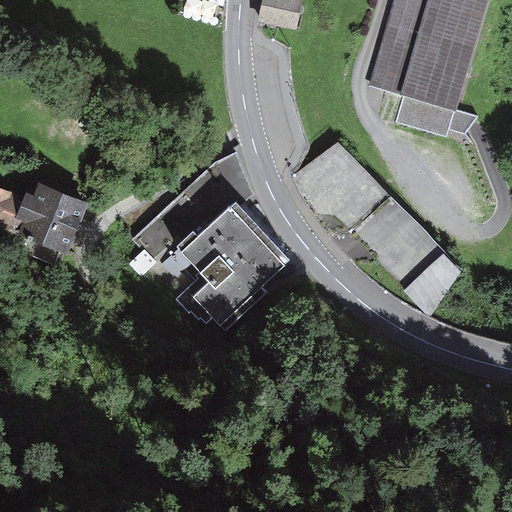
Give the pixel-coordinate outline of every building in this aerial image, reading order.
[(301,0),(262,0),(258,21),(298,30),(301,0)] [(395,121),(447,137),(449,130),(465,134),(479,115),(457,109),(488,0),(394,0),(369,86),(403,96),(395,121)] [(301,42),(302,33),(264,26),(262,36),(301,42)] [(213,164),(134,238),(226,330),(292,267),(240,213),(256,197),(237,153),(213,164)] [(81,203),(41,188),(35,203),(0,190),(0,240),(48,258),(52,247),(63,251),(81,203)] [(443,265),(408,299),(429,321),(465,287),(443,265)]
